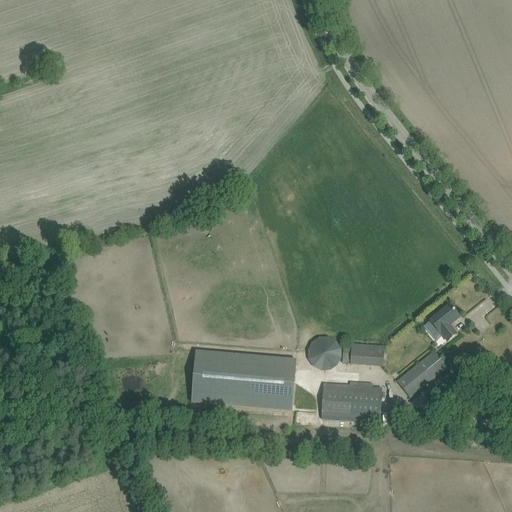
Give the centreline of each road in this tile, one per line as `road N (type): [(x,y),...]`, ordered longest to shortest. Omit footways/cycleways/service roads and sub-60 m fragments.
road 1 (track): [(0,424),(511,456)]
road 2 (tertiary): [(511,273),(366,90),(316,0)]
